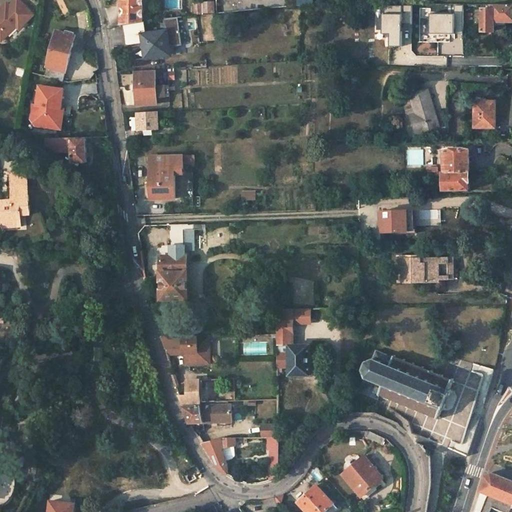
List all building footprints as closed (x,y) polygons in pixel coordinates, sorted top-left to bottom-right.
[(23,0),(14,0),(11,3),(8,0),(0,8),(0,40),(3,44),(36,13),(23,0)] [(120,0),(121,26),(144,22),(143,0),(120,0)] [(213,2),(193,3),(193,16),(214,14),(213,2)] [(394,11),(383,11),(383,35),(387,35),(387,46),(404,46),(404,26),(414,26),(414,5),(394,5),(394,11)] [(511,6),(493,6),(493,9),(482,10),(482,31),(494,31),(494,22),(511,21),(511,6)] [(270,8),(271,17),(280,16),(279,7),(270,8)] [(434,31),(457,31),(457,13),(434,14),(434,31)] [(76,36),(56,31),(46,67),(48,68),(45,77),(64,82),(76,36)] [(166,31),(142,34),(146,59),(170,55),(166,31)] [(156,73),(135,74),(136,104),(157,103),(157,96),(156,84),(156,73)] [(65,130),(69,86),(37,83),(33,127),(65,130)] [(157,96),(170,95),(169,83),(156,84),(157,96)] [(428,90),(409,96),(415,114),(412,115),(417,133),(439,127),(428,90)] [(495,102),(475,101),(475,127),(493,127),(493,119),(495,119),(495,102)] [(137,113),(138,131),(160,130),(159,112),(137,113)] [(274,136),(274,127),(265,128),(265,137),(274,136)] [(93,147),(109,147),(108,136),(93,137),(93,147)] [(52,149),(72,150),(72,164),(87,163),(86,137),(45,139),(44,144),(52,149)] [(469,172),(469,149),(444,149),(444,153),(444,160),(444,163),(444,172),(469,172)] [(183,165),(195,164),(195,156),(183,157),(183,165)] [(145,185),(145,198),(176,198),(176,179),(176,174),(184,174),(183,165),(183,157),(156,157),(157,167),(153,167),(153,185),(145,185)] [(443,178),(443,190),(470,189),(469,172),(444,172),(443,172),(443,178)] [(29,188),(27,175),(10,176),(11,189),(29,188)] [(31,214),(29,188),(11,189),(12,201),(12,204),(2,204),(2,202),(0,201),(0,223),(3,223),(3,228),(22,227),(21,215),(31,214)] [(418,208),(384,209),(384,233),(419,232),(418,208)] [(161,275),(161,300),(174,300),(174,304),(188,304),(187,250),(160,251),(160,257),(159,257),(159,275),(161,275)] [(411,257),(401,256),(400,267),(403,267),(403,282),(440,281),(440,279),(448,279),(448,269),(452,269),(452,259),(430,259),(430,256),(420,257),(420,259),(411,259),(411,257)] [(290,375),(310,374),(309,345),(291,346),(291,324),(299,324),(299,309),(277,310),(278,368),(290,368),(290,375)] [(311,324),(311,310),(311,309),(299,309),(299,324),(311,324)] [(209,363),(208,336),(162,336),(167,352),(185,351),(185,363),(209,363)] [(101,340),(86,342),(86,348),(91,348),(92,357),(104,356),(101,340)] [(447,378),(377,351),(373,359),(366,363),(362,370),(366,378),(359,392),(378,400),(380,395),(439,419),(443,409),(445,410),(453,390),(451,389),(454,381),(451,379),(447,378)] [(200,380),(187,381),(188,395),(180,396),(184,408),(202,407),(200,380)] [(204,423),(218,422),(223,422),(223,426),(230,426),(229,422),(233,421),(232,406),(202,407),(204,423)] [(191,423),(204,423),(202,407),(184,408),(191,423)] [(263,438),(269,438),(278,438),(278,425),(263,425),(263,438)] [(367,432),(365,436),(385,445),(387,441),(370,432),(367,432)] [(223,438),(202,443),(217,467),(227,475),(228,473),(227,464),(226,461),(232,458),(235,454),(231,446),(237,445),(237,443),(242,444),(242,438),(223,438)] [(271,451),(271,480),(278,475),(278,438),(269,438),(269,451),(271,451)] [(383,478),(365,457),(344,475),(362,496),(383,478)] [(492,473),(484,476),(480,491),(488,494),(496,475),(492,473)] [(511,511),(511,480),(496,475),(488,494),(481,511),(511,511)] [(324,511),(333,504),(317,486),(299,502),(307,511),(324,511)]
